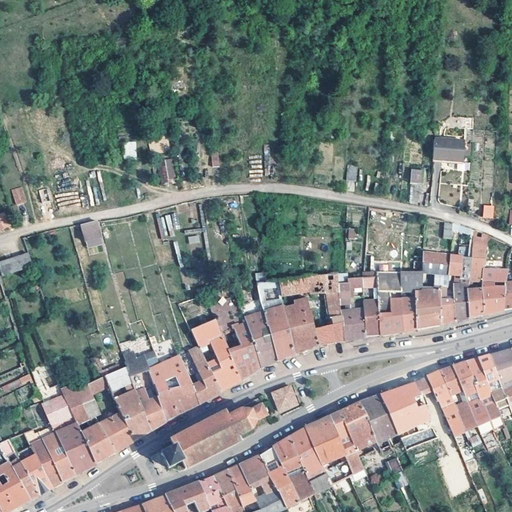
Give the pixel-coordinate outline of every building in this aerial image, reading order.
[(464,158),(464,148),(465,144),(435,142),(433,162),(463,165),(464,158)] [(464,148),(464,158),(472,159),(473,148),(464,148)] [(220,167),(219,154),(212,154),(213,168),(220,167)] [(360,155),(351,154),(349,169),(358,171),(360,155)] [(173,159),(159,160),(160,182),(174,181),(173,159)] [(423,172),(411,171),(410,184),(423,185),(423,172)] [(27,202),(22,188),(13,191),(18,205),(27,202)] [(483,205),(482,218),(493,218),(494,205),(483,205)] [(175,236),(173,226),(177,226),(175,215),(167,216),(168,217),(157,219),(161,239),(175,236)] [(102,239),(99,226),(83,230),(86,244),(102,239)] [(472,262),(470,282),(469,286),(485,284),(485,272),(486,272),(488,249),(489,238),(474,232),(472,261),(472,262)] [(33,267),(29,255),(0,264),(0,268),(3,277),(33,267)] [(440,291),(446,291),(448,291),(450,277),(451,258),(425,256),(425,259),(424,276),(436,277),(435,292),(423,293),(423,294),(417,294),(417,295),(417,301),(417,331),(441,327),(440,291)] [(455,288),(460,288),(460,283),(461,283),(463,259),(451,258),(450,277),(456,277),(455,288)] [(423,293),(424,276),(425,259),(416,259),(415,275),(403,275),(403,295),(417,295),(417,294),(423,294),(423,293)] [(461,283),(470,282),(472,262),(472,261),(470,261),(463,259),(461,283)] [(494,315),(504,313),(506,286),(508,286),(510,272),(486,272),(485,272),(485,284),(485,291),(484,317),(494,315)] [(364,280),(363,280),(364,297),(378,296),(378,275),(365,275),(364,280)] [(378,296),(379,301),(379,315),(380,333),(380,335),(380,337),(381,337),(393,335),(404,333),(403,301),(392,302),(392,295),(403,295),(403,275),(378,275),(378,296)] [(296,306),(284,309),(295,356),(319,348),(343,343),(339,305),(337,285),(336,276),(306,277),(278,282),(282,298),(311,293),(311,295),(329,294),(332,327),(316,330),(309,299),(295,302),(296,306)] [(448,291),(446,291),(447,304),(455,302),(454,288),(455,288),(456,277),(450,277),(448,291)] [(364,297),(363,280),(363,279),(347,281),(348,284),(349,299),(364,297)] [(468,290),(468,293),(485,291),(485,284),(469,286),(470,282),(461,283),(460,283),(460,288),(459,290),(468,290)] [(351,311),(349,299),(348,284),(337,285),(339,305),(343,343),(347,342),(354,341),(351,311)] [(470,320),(468,293),(468,290),(459,290),(460,288),(455,288),(454,288),(455,302),(455,324),(462,322),(470,320)] [(447,304),(446,291),(440,291),(441,327),(447,325),(455,324),(455,302),(447,304)] [(477,319),(484,317),(485,291),(468,293),(470,320),(477,319)] [(364,302),(364,310),(365,330),(366,334),(380,333),(379,315),(379,301),(364,302)] [(410,332),(417,331),(417,301),(403,301),(404,333),(410,332)] [(270,331),(278,363),(288,359),(295,356),(284,309),(284,308),(265,314),(268,331),(270,331)] [(365,330),(364,310),(351,311),(354,341),(359,340),(366,339),(366,337),(366,334),(365,330)] [(269,366),(278,363),(270,331),(268,331),(265,314),(246,319),(248,326),(256,351),(262,369),(269,366)] [(233,386),(240,382),(228,354),(229,354),(222,338),(221,338),(215,322),(192,332),(199,348),(210,371),(221,393),(233,386)] [(228,354),(240,382),(253,374),(262,369),(256,351),(248,326),(234,333),(240,349),(229,354),(228,354)] [(210,371),(199,348),(189,353),(201,382),(192,388),(199,406),(211,399),(221,393),(210,371)] [(500,355),(490,358),(499,381),(510,376),(511,380),(511,387),(503,391),(506,399),(511,413),(511,352),(500,355)] [(125,365),(136,361),(133,353),(123,357),(125,365)] [(125,365),(127,369),(133,384),(150,376),(146,362),(147,362),(145,357),(136,361),(125,365)] [(158,399),(166,424),(176,418),(195,409),(199,406),(192,388),(179,358),(158,368),(153,359),(147,362),(146,362),(150,376),(154,387),(155,387),(159,398),(158,399)] [(511,413),(506,399),(503,391),(499,381),(490,358),(484,360),(478,361),(492,395),(501,418),(502,420),(511,415),(511,413)] [(480,400),(489,423),(501,418),(492,395),(478,361),(472,363),(465,365),(469,374),(477,393),(480,400)] [(465,398),(477,393),(469,374),(465,365),(459,367),(453,369),(462,393),(465,398)] [(106,379),(112,393),(133,384),(127,369),(106,379)] [(462,393),(453,369),(445,372),(440,374),(450,398),(462,393)] [(427,380),(436,400),(441,409),(454,438),(465,433),(455,408),(450,398),(440,374),(433,377),(427,380)] [(106,379),(88,386),(99,411),(101,415),(95,417),(112,448),(115,454),(126,448),(134,443),(115,401),(112,393),(106,379)] [(433,440),(425,416),(422,406),(436,400),(427,380),(417,384),(400,390),(370,400),(387,440),(417,428),(419,432),(401,440),(402,443),(391,448),(394,456),(402,472),(414,466),(406,452),(433,440)] [(87,446),(96,465),(108,459),(115,454),(112,448),(95,417),(101,415),(99,411),(88,386),(65,396),(87,446)] [(290,388),(272,396),(281,414),(299,406),(290,388)] [(166,424),(158,399),(149,402),(145,390),(136,394),(151,433),(159,428),(166,424)] [(143,438),(151,433),(136,394),(135,391),(115,401),(134,443),(143,438)] [(65,396),(44,405),(43,406),(42,406),(47,417),(56,436),(57,435),(60,442),(75,477),(85,471),(96,465),(87,446),(65,396)] [(358,404),(388,471),(391,477),(392,477),(402,472),(394,456),(391,448),(387,440),(370,400),(364,402),(358,404)] [(468,406),(477,428),(489,423),(480,400),(468,406)] [(357,455),(364,470),(374,466),(378,476),(388,471),(358,404),(348,409),(339,414),(357,455)] [(468,406),(467,404),(455,408),(465,433),(477,428),(468,406)] [(267,417),(262,406),(250,412),(242,410),(229,417),(226,412),(170,441),(174,448),(161,455),(168,470),(182,463),(185,470),(241,442),(239,437),(251,431),(255,423),(267,417)] [(334,416),(328,419),(353,476),(364,470),(357,455),(339,414),(334,416)] [(316,424),(304,430),(319,459),(332,486),(349,478),(353,476),(328,419),(316,424)] [(44,442),(38,429),(33,431),(40,444),(44,442)] [(304,471),(315,494),(332,486),(319,459),(304,430),(296,435),(289,439),(304,471)] [(37,446),(30,433),(26,435),(32,448),(37,446)] [(57,435),(56,436),(44,442),(62,484),(69,480),(75,477),(60,442),(57,435)] [(470,437),(472,446),(481,444),(479,435),(470,437)] [(290,484),(299,502),(315,494),(304,471),(289,439),(279,445),(272,449),(290,484)] [(7,460),(9,464),(30,502),(35,499),(39,497),(21,464),(9,442),(6,443),(7,446),(1,449),(7,460)] [(36,456),(52,489),(57,487),(62,484),(44,442),(40,444),(37,446),(32,448),(36,456)] [(270,477),(286,508),(288,508),(299,502),(290,484),(272,449),(264,454),(259,457),(270,477)] [(21,464),(39,497),(45,493),(52,489),(36,456),(21,464)] [(249,462),(239,466),(254,497),(259,507),(260,509),(253,511),(278,511),(286,508),(270,477),(259,457),(249,462)] [(0,509),(1,511),(10,511),(18,508),(30,502),(9,464),(0,468),(0,509)] [(232,469),(228,472),(244,511),(248,511),(259,507),(254,497),(239,466),(232,469)] [(212,478),(230,511),(244,511),(228,472),(222,474),(212,478)] [(198,484),(211,511),(230,511),(212,478),(205,481),(198,484)] [(211,511),(198,484),(176,493),(165,497),(172,511),(211,511)] [(155,501),(141,507),(143,511),(172,511),(165,497),(155,501)]
